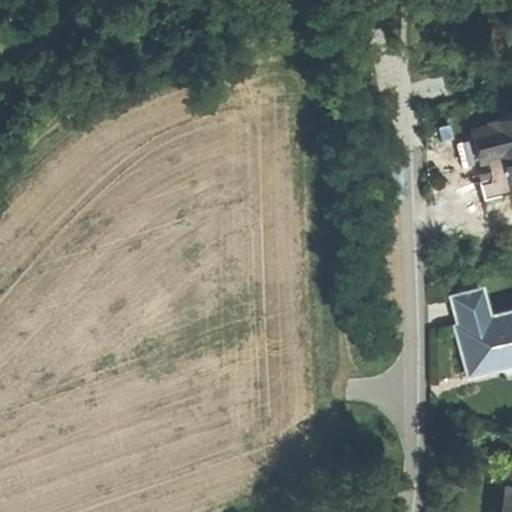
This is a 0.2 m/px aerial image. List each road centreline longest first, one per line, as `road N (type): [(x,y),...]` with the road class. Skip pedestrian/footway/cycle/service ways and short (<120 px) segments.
road 1 (track): [(0,192),(132,96),(226,60),(289,48),(315,75),(331,313),(346,382),(410,402)]
road 2 (residential): [(402,94),(411,342),(405,511)]
